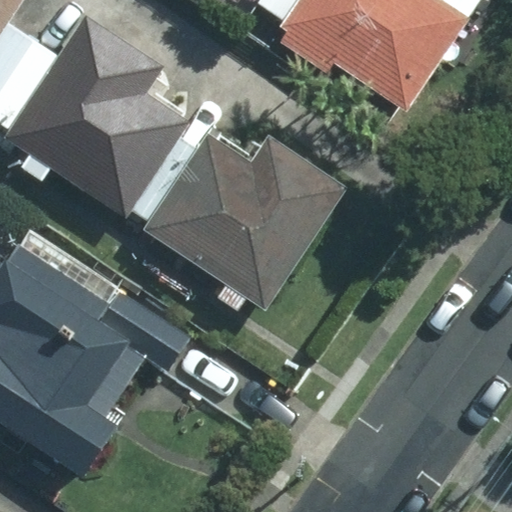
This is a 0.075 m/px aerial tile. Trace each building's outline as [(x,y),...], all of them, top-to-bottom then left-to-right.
[(0,19),(12,0),(0,0),(0,73),(21,42),(0,27),(0,19)] [(259,0),(256,5),(277,20),(272,28),(279,34),(273,42),(317,71),(324,60),(397,108),(469,0),(259,0)] [(21,42),(0,73),(0,127),(3,129),(0,132),(0,144),(19,156),(11,168),(31,181),(41,167),(116,216),(120,210),(168,138),(176,126),(132,97),(150,71),(76,22),(50,60),(21,42)] [(168,138),(120,210),(141,223),(136,231),(254,308),(331,190),(258,143),(241,168),(200,139),(190,153),(168,138)] [(178,342),(109,297),(100,310),(9,249),(0,261),(0,427),(72,475),(102,431),(91,424),(135,356),(159,373),(178,342)]
